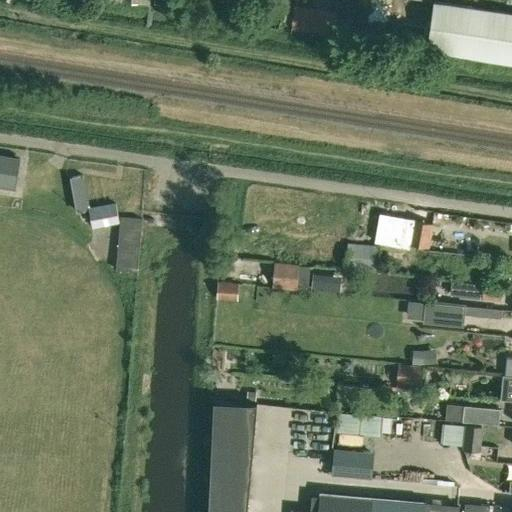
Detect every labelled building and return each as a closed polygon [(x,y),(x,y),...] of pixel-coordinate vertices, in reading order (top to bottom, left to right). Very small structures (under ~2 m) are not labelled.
[(234,0),(217,0),(216,9),(232,12),(234,0)] [(511,13),(431,2),(424,50),(511,62),(511,13)] [(336,18),(337,11),(294,5),(291,29),(333,34),(336,18)] [(333,34),(333,36),(351,38),(353,21),(336,18),(333,34)] [(423,27),(393,23),(390,43),(421,47),(423,27)] [(19,158),(0,155),(0,185),(15,188),(19,158)] [(89,209),(83,175),(72,177),(79,212),(89,211),(91,220),(90,220),(90,221),(91,221),(92,229),(88,230),(97,228),(93,229),(93,226),(119,221),(116,204),(89,209)] [(381,215),(376,242),(409,248),(410,244),(428,247),(432,224),(381,215)] [(142,219),(120,217),(115,270),(137,271),(142,219)] [(380,247),(348,244),(345,270),(378,273),(380,247)] [(296,290),(298,266),(274,264),(272,287),(296,290)] [(216,299),(218,299),(238,301),(239,283),(217,281),(216,299)] [(452,282),(451,294),(481,297),(483,286),(483,285),(452,282)] [(484,285),(483,298),(501,300),(502,287),(484,285)] [(465,305),(425,302),(423,322),(447,325),(463,326),(464,315),(465,305)] [(464,315),(483,316),(483,307),(465,305),(464,315)] [(396,390),(416,392),(421,393),(423,366),(399,364),(396,390)] [(511,367),(503,367),(503,375),(511,375),(511,367)] [(212,429),(254,431),(257,404),(213,402),(212,429)] [(464,406),(462,421),(498,425),(500,409),(464,406)] [(331,432),(375,432),(375,413),(332,413),(331,432)] [(391,443),(432,444),(432,420),(392,419),(391,443)] [(462,423),(437,422),(437,443),(462,444),(462,423)] [(465,426),(462,450),(478,451),(480,427),(465,426)] [(254,431),(212,429),(211,455),(252,457),(254,431)] [(334,445),(332,471),(373,475),(376,449),(334,445)] [(211,455),(210,481),(250,482),(252,457),(211,455)] [(247,508),(250,482),(210,481),(208,506),(247,508)] [(293,511),(422,511),(424,502),(320,493),(318,511),(294,510),(293,511)]
